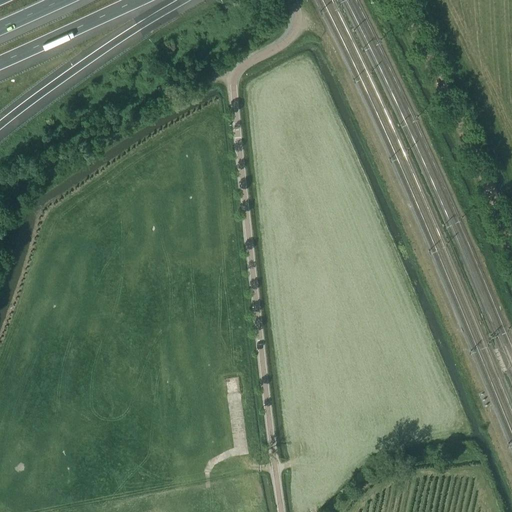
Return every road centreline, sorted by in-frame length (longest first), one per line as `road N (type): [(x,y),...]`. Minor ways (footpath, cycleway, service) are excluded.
road 1 (unclassified): [(281,511),(231,86),(232,76),(292,33),(290,0)]
road 2 (unclassified): [(511,245),(399,0)]
road 3 (motorway): [(0,124),(184,0)]
road 4 (motorway): [(0,63),(138,0)]
